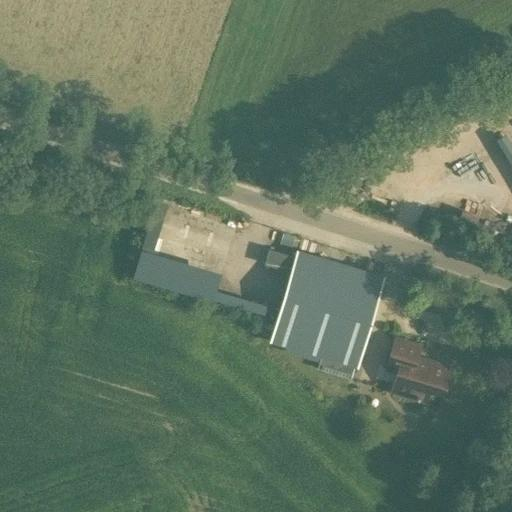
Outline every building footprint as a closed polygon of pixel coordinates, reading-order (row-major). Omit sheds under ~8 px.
[(480,86),(469,91),(477,108),(493,101),(488,90),(483,92),(480,86)] [(267,263),(290,270),(293,258),(271,251),(267,263)] [(276,337),(321,350),(316,369),(350,378),(378,283),(299,260),(276,337)] [(395,340),(385,373),(398,376),(393,393),(439,406),(450,370),(430,364),(429,367),(414,363),(419,348),(395,340)] [(395,448),(387,457),(396,465),(404,457),(395,448)]
